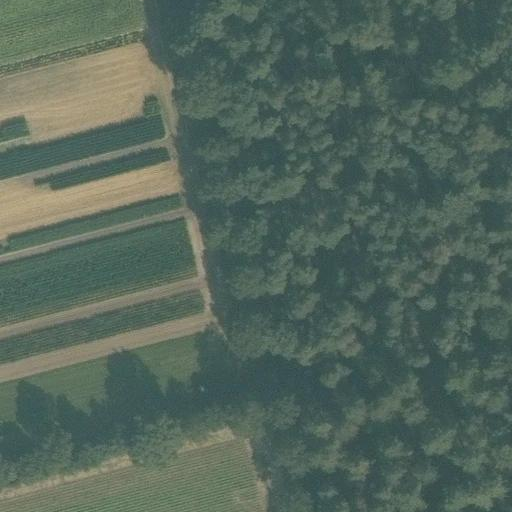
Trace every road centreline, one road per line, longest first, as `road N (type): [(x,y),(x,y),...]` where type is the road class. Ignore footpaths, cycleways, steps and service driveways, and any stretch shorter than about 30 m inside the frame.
road 1 (track): [(193,0),(320,511)]
road 2 (track): [(511,338),(289,383)]
